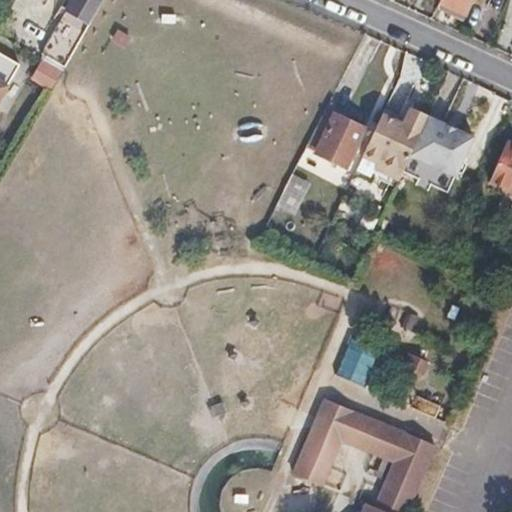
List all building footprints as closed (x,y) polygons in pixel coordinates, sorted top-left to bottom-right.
[(73,0),(41,55),(63,67),(101,0),(73,0)] [(441,0),(439,6),(465,18),(474,0),(441,0)] [(0,99),(21,65),(0,52),(0,99)] [(404,125),(411,107),(405,105),(400,116),(385,109),(382,115),(404,125)] [(428,116),(429,115),(411,107),(404,125),(382,115),(364,154),(378,161),(375,168),(399,178),(403,171),(410,155),(428,116)] [(365,129),(326,110),(305,148),(346,167),(365,129)] [(473,137),(428,116),(410,155),(456,175),(473,137)] [(490,183),(511,192),(511,145),(507,144),(490,183)] [(290,172),(275,206),(295,215),(310,181),(290,172)] [(348,335),(334,372),(366,384),(380,347),(348,335)] [(406,349),(399,364),(419,374),(426,359),(406,349)] [(413,395),(410,407),(433,412),(436,401),(413,395)] [(375,511),(409,511),(432,461),(321,413),(290,487),(318,499),(338,453),(391,476),(375,511)]
